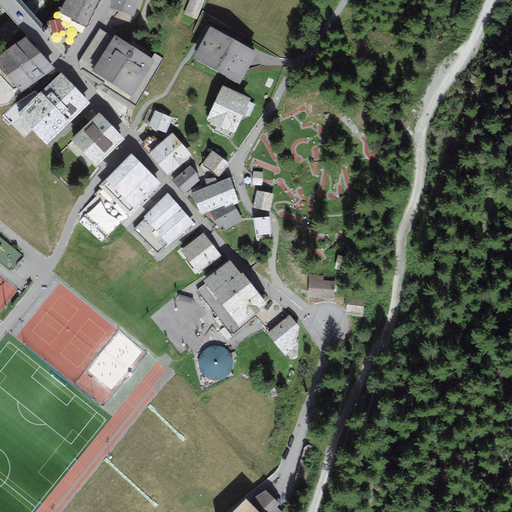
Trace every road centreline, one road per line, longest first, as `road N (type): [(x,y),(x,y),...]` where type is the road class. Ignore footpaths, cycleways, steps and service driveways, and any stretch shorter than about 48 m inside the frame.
road 1 (track): [(486,0),(464,55),(426,107),(415,192),(397,247),(391,324),(338,427),(313,511)]
road 2 (residential): [(129,138),(212,236),(308,320)]
road 3 (residential): [(129,138),(74,212),(51,265),(0,330)]
